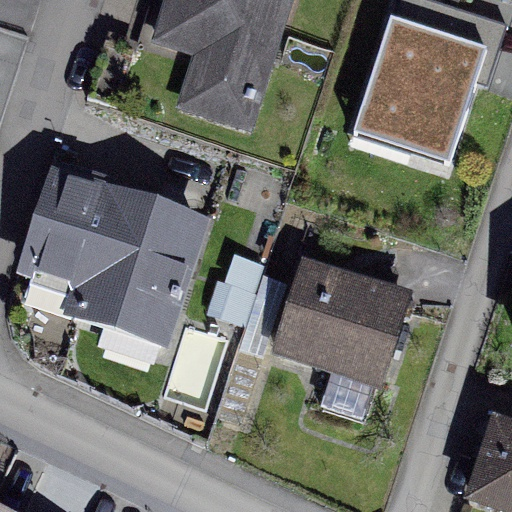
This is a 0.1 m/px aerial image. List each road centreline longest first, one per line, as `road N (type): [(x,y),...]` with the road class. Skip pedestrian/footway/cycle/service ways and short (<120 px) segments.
road 1 (residential): [(511,203),(413,511)]
road 2 (residential): [(74,0),(0,223)]
road 3 (residential): [(187,511),(0,417)]
